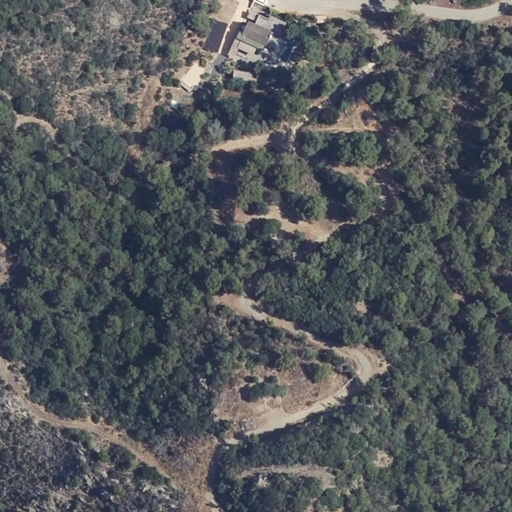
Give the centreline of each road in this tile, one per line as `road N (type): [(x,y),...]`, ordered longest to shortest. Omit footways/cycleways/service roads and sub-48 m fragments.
road 1 (track): [(391,200),(377,223),(275,260),(253,278),(250,295),(358,350),(368,378),(226,445),(215,486),(225,511)]
road 2 (track): [(0,207),(28,289),(27,306),(5,327),(1,346),(15,378),(44,412),(117,434),(179,474),(215,486)]
road 3 (track): [(285,135),(171,161),(134,193),(115,187),(35,118),(23,117),(20,138),(0,155)]
road 4 (track): [(323,3),(379,29),(381,53),(362,80),(285,135),(371,170),(393,189),(391,200)]
road 5 (tertiary): [(292,0),(464,14),(511,0)]
